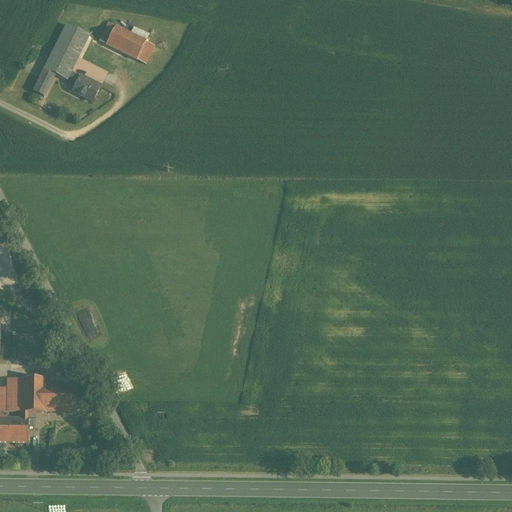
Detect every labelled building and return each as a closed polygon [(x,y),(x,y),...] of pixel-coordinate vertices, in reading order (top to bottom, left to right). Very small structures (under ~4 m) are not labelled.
[(108,24),(99,42),(145,66),(154,48),(108,24)] [(67,26),(34,93),(43,98),(54,76),(66,81),(70,74),(88,37),(67,26)] [(70,74),(66,81),(75,85),(72,93),(92,103),(100,87),(79,77),(79,78),(70,74)] [(0,412),(20,413),(27,413),(45,414),(46,413),(88,413),(89,387),(46,386),(46,380),(8,380),(7,388),(0,388),(0,412)] [(0,443),(27,444),(28,420),(27,420),(27,413),(20,413),(20,420),(7,420),(7,415),(0,414),(0,443)]
